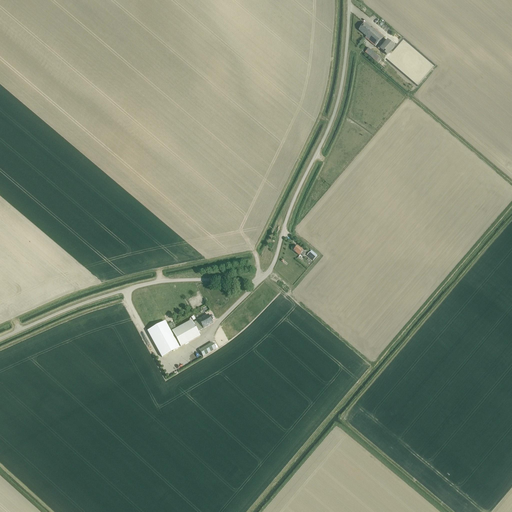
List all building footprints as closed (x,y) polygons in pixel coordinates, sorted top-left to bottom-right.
[(366,37),(365,38),(375,47),(384,37),(373,28),(372,29),(365,24),(359,31),(366,37)] [(387,55),(394,46),(389,41),(381,51),(387,55)] [(381,60),(368,49),(365,53),(378,64),(381,60)] [(302,257),(305,253),(303,251),(297,246),(296,248),(295,248),(293,249),(294,250),(293,251),(299,256),(300,255),(302,257)] [(309,253),(307,256),(313,261),(316,258),(309,253)] [(191,321),(172,332),(181,347),(200,337),(196,329),(201,326),(203,329),(213,324),(208,315),(193,324),(191,321)] [(147,332),(162,358),(179,348),(171,332),(165,322),(147,332)] [(199,351),(203,357),(216,349),(212,343),(199,351)]
